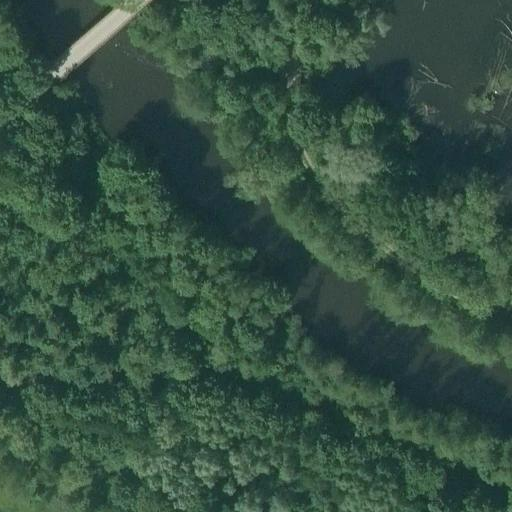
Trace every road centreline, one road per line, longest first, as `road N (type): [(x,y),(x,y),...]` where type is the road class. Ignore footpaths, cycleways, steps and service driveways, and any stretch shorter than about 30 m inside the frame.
road 1 (track): [(300,0),(288,124),(306,164),(358,222),(471,300),(511,311)]
road 2 (track): [(0,366),(233,377),(113,237)]
road 3 (track): [(233,377),(511,475)]
road 4 (track): [(136,0),(0,119)]
